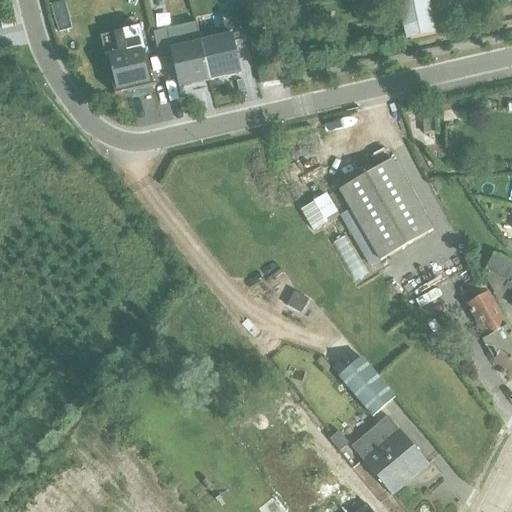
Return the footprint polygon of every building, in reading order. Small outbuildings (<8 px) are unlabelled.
[(401,0),(396,1),(404,42),(437,35),(429,0),(401,0)] [(200,41),(210,82),(241,75),(234,44),(246,41),(240,14),(221,18),(225,35),(200,41)] [(166,30),(172,58),(179,89),(210,82),(200,41),(196,24),(166,30)] [(153,87),(139,29),(100,38),(114,96),(153,87)] [(172,58),(166,30),(154,33),(160,61),(172,58)] [(423,117),(424,135),(434,134),(433,116),(423,117)] [(279,167),(291,185),(322,165),(310,147),(279,167)] [(349,210),(339,216),(369,268),(433,230),(388,153),(334,184),(349,210)] [(313,232),(339,216),(327,195),(314,202),(314,203),(301,211),(313,232)] [(511,264),(493,255),(485,272),(489,273),(486,280),(500,304),(507,290),(511,292),(511,264)] [(482,283),(475,287),(481,298),(466,306),(485,340),(482,342),(485,347),(493,349),(497,357),(495,361),(511,371),(511,335),(508,327),(489,293),(488,293),(482,283)] [(426,311),(448,297),(440,284),(418,298),(426,311)] [(294,293),(287,307),(301,315),(308,301),(294,293)] [(361,358),(338,378),(373,418),(396,399),(361,358)] [(388,416),(352,447),(392,497),(429,466),(388,416)] [(332,437),(342,449),(353,440),(343,428),(332,437)]
